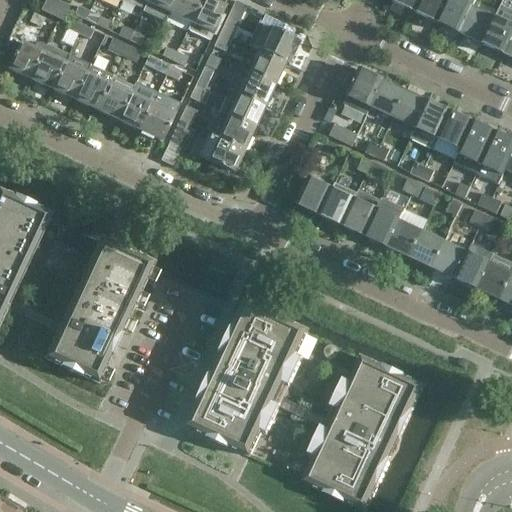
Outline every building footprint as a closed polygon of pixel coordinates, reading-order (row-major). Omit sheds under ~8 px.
[(68,8),(53,1),(50,0),(46,0),(41,12),(61,22),(68,8)] [(121,0),(143,10),(146,3),(147,0),(121,0)] [(147,0),(146,3),(169,14),(175,0),(147,0)] [(175,0),(169,14),(190,24),(201,1),(199,0),(175,0)] [(207,0),(201,0),(201,1),(190,24),(186,31),(210,42),(225,9),(207,0)] [(416,14),(421,0),(393,0),(392,3),(416,14)] [(438,24),(449,0),(421,0),(416,14),(438,24)] [(460,34),(472,9),(453,0),(449,0),(438,24),(460,34)] [(85,20),(89,12),(77,7),(74,16),(85,20)] [(483,45),(495,19),(472,9),(460,34),(483,45)] [(228,43),(242,16),(231,11),(218,38),(228,43)] [(99,16),(89,12),(85,20),(96,25),(99,16)] [(40,28),(44,20),(44,19),(33,15),(29,23),(33,25),(40,28)] [(506,56),(511,42),(511,27),(495,19),(483,45),(506,56)] [(78,35),(82,27),(71,21),(67,30),(78,35)] [(258,52),(285,64),(286,63),(288,64),(292,56),(289,55),(295,41),(260,25),(249,48),(258,52)] [(88,39),(92,31),(82,27),(78,35),(88,39)] [(129,41),(133,33),(122,28),(118,36),(129,41)] [(143,37),(133,33),(129,41),(139,46),(143,37)] [(224,52),(228,43),(218,38),(213,47),(224,52)] [(123,55),(127,47),(112,40),(108,48),(123,55)] [(30,81),(46,47),(39,44),(36,46),(34,50),(20,44),(19,46),(12,43),(8,44),(5,52),(6,56),(13,59),(7,70),(30,81)] [(68,57),(46,47),(30,81),(52,91),(64,65),(68,57)] [(137,61),(140,53),(127,47),(123,55),(137,61)] [(174,62),(177,54),(166,49),(162,56),(174,62)] [(275,86),(285,64),(258,52),(249,73),(275,86)] [(187,59),(177,54),(174,62),(183,66),(187,59)] [(144,67),(166,77),(171,68),(148,58),(144,67)] [(86,75),(64,65),(52,91),(74,102),(86,75)] [(213,71),(204,67),(199,77),(208,81),(213,71)] [(176,81),(180,72),(171,68),(166,77),(176,81)] [(366,117),(370,108),(383,83),(360,72),(344,106),(366,117)] [(264,108),(275,86),(249,73),(238,95),(264,108)] [(96,112),(105,92),(108,85),(86,75),(74,102),(96,112)] [(203,92),(208,81),(199,77),(189,99),(200,104),(203,92)] [(118,122),(131,96),(134,89),(112,78),(108,85),(105,92),(96,112),(118,122)] [(406,93),(383,83),(370,108),(394,119),(406,93)] [(429,104),(406,93),(394,119),(417,130),(429,104)] [(254,130),(264,108),(238,95),(238,96),(233,94),(229,102),(222,105),(218,113),(228,118),(254,130)] [(140,132),(153,106),(131,96),(118,122),(140,132)] [(451,114),(429,104),(417,130),(439,140),(451,114)] [(175,116),(153,106),(140,132),(162,143),(175,116)] [(186,107),(182,116),(193,121),(197,113),(186,107)] [(474,125),(451,114),(439,140),(461,151),(474,125)] [(194,132),(189,129),(193,121),(182,116),(168,144),(185,152),(194,132)] [(244,152),(254,130),(228,118),(217,139),(244,152)] [(496,136),(474,125),(461,151),(484,161),(496,136)] [(329,138),(352,148),(357,136),(335,126),(329,138)] [(226,178),(229,172),(233,174),(244,152),(217,139),(209,135),(198,158),(211,164),(209,170),(226,178)] [(511,161),(511,142),(496,136),(484,161),(507,172),(511,161)] [(334,146),(327,143),(321,154),(328,158),(334,146)] [(375,159),(381,147),(370,143),(365,154),(375,159)] [(389,151),(381,147),(375,159),(383,163),(389,151)] [(358,171),(366,175),(369,176),(375,165),(363,160),(358,171)] [(420,180),(426,169),(416,164),(410,175),(420,180)] [(381,182),(386,171),(375,165),(369,176),(381,182)] [(434,172),(426,169),(420,180),(428,184),(434,172)] [(320,217),(332,191),(309,180),(297,206),(320,217)] [(412,197),(418,186),(407,181),(402,192),(412,197)] [(343,228),(355,202),(358,195),(335,184),(332,191),(320,217),(343,228)] [(459,185),(454,196),(464,201),(470,190),(459,185)] [(420,201),(426,189),(418,186),(412,197),(420,201)] [(0,194),(0,322),(6,308),(0,305),(0,304),(34,233),(33,232),(34,231),(41,234),(49,217),(33,210),(34,209),(13,200),(12,200),(0,194)] [(488,212),(493,201),(483,196),(478,207),(488,212)] [(501,204),(493,201),(488,212),(496,216),(501,204)] [(366,238),(378,212),(355,202),(343,228),(366,238)] [(457,217),(462,207),(462,206),(452,202),(447,213),(457,217)] [(500,217),(499,218),(509,222),(509,221),(511,215),(511,209),(505,206),(500,217)] [(405,220),(425,228),(429,219),(408,211),(405,220)] [(388,249),(400,223),(378,212),(366,238),(388,249)] [(480,228),(486,217),(475,213),(470,224),(480,228)] [(488,232),(493,221),(486,217),(480,228),(488,232)] [(411,259),(423,233),(400,223),(388,249),(411,259)] [(434,270),(446,244),(423,233),(411,259),(434,270)] [(81,377),(97,384),(110,357),(120,336),(119,336),(152,266),(137,258),(116,248),(115,248),(100,241),(92,258),(99,261),(98,263),(64,335),(58,332),(45,360),(60,367),(81,377)] [(456,280),(468,255),(446,244),(434,270),(456,280)] [(479,291),(491,265),(468,255),(456,280),(479,291)] [(501,302),(511,278),(511,264),(495,257),(491,265),(479,291),(501,302)] [(511,306),(511,278),(501,302),(511,306)] [(229,448),(250,458),(261,433),(266,436),(279,408),(272,405),(274,400),(278,402),(283,392),(279,390),(281,385),(288,388),(301,361),(296,358),(308,334),(287,324),(266,314),(266,315),(245,305),(234,329),(221,357),(226,359),(217,379),(211,376),(199,404),(188,429),(208,438),(208,439),(229,449),(229,448)] [(401,439),(400,439),(412,413),(423,388),(402,378),(403,378),(382,368),(382,369),(361,359),(349,383),(344,381),(331,408),(339,412),(336,417),(333,415),(328,425),(332,427),(329,432),(322,428),(309,456),(314,458),(303,483),(324,492),(324,493),(344,503),(344,502),(365,511),(377,487),(377,488),(389,462),(390,462),(398,451),(401,439)] [(24,511),(10,503),(8,507),(0,502),(0,511),(24,511)]
